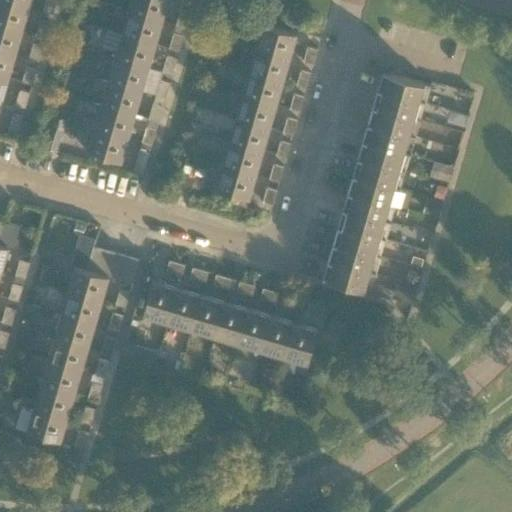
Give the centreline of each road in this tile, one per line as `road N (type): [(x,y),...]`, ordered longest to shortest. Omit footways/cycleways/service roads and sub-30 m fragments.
road 1 (residential): [(0,177),(259,243),(283,229),(352,0)]
road 2 (tertiary): [(235,511),(332,476),(404,432),(511,342)]
